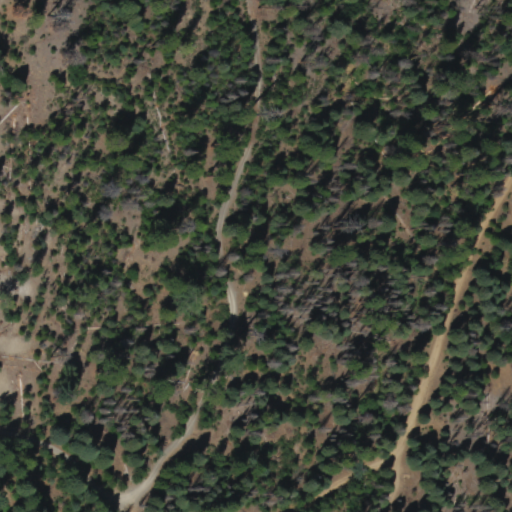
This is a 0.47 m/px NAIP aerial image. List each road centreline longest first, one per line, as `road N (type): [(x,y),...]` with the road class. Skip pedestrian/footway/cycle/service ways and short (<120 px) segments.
road 1 (track): [(109,492),(208,392),(225,298),(215,210),(253,76),(242,0)]
road 2 (track): [(109,492),(126,511),(315,497),(407,424)]
road 3 (track): [(407,424),(511,155)]
road 4 (track): [(0,433),(31,439),(109,492)]
